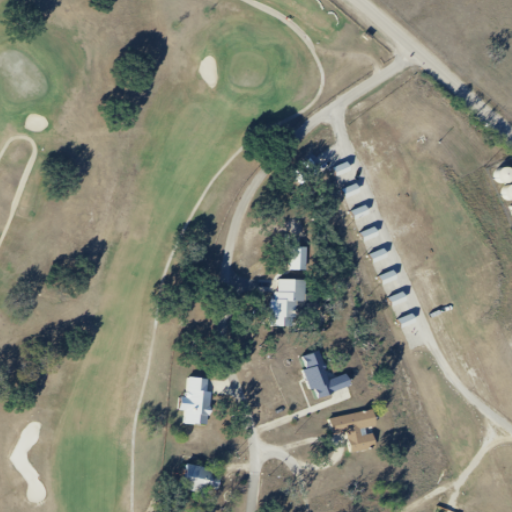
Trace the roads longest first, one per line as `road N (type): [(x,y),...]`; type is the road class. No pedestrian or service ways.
road 1 (residential): [(250,511),(255,474),(225,315),(237,239),(262,187),(297,146),(427,49)]
road 2 (residential): [(511,431),(451,377),(335,118)]
road 3 (residential): [(511,125),(370,0)]
